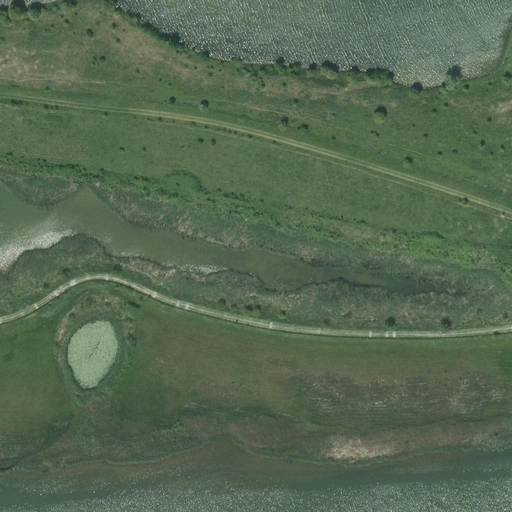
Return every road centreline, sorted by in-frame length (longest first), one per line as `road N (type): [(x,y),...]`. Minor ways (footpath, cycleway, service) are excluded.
road 1 (track): [(511,328),(301,333),(170,304),(113,278),(78,283),(0,321)]
road 2 (track): [(511,210),(219,123),(0,94)]
